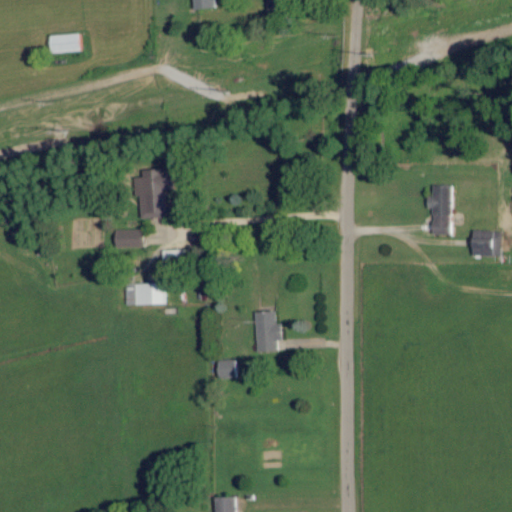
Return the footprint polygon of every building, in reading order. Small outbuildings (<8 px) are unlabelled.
[(221,8),(220,0),(195,0),(197,10),(221,8)] [(57,35),(58,53),(88,51),(87,34),(57,35)] [(147,218),(173,218),(173,190),(184,190),(183,169),(151,170),(151,198),(146,198),(147,218)] [(457,186),(438,185),(437,196),(432,196),(432,209),(437,209),(436,235),(455,235),(457,186)] [(149,230),(119,229),(119,248),(149,249),(149,230)] [(503,256),(504,231),(476,230),(475,255),(503,256)] [(165,271),(196,270),(195,249),(165,251),(165,271)] [(171,283),(128,284),(129,305),(171,305),(171,283)] [(261,352),(282,351),(282,339),(288,339),(288,324),(282,324),(281,311),(259,312),(261,352)] [(242,378),(242,360),(220,361),(221,379),(242,378)] [(240,511),(239,498),(218,498),(219,511),(240,511)]
